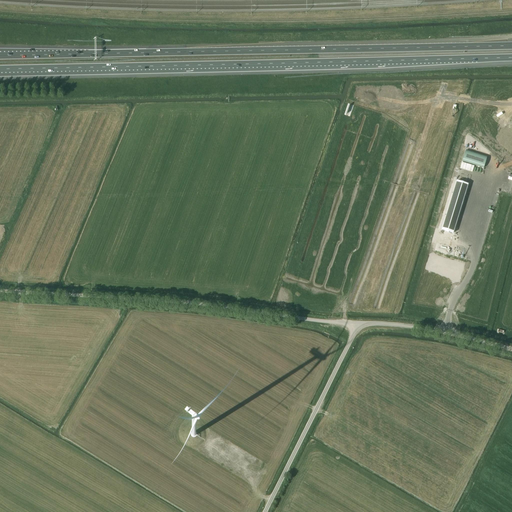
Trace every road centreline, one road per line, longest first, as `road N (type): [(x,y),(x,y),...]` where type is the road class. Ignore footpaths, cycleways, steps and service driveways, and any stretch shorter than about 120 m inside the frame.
road 1 (track): [(511,11),(306,21),(0,12)]
road 2 (motorway): [(0,69),(511,57)]
road 3 (motorway): [(511,45),(0,54)]
road 4 (unclassified): [(359,322),(0,293)]
road 5 (unclassified): [(511,96),(447,117),(423,140),(359,322)]
road 6 (unclassified): [(265,511),(359,322)]
road 7 (unclassified): [(511,347),(359,322)]
